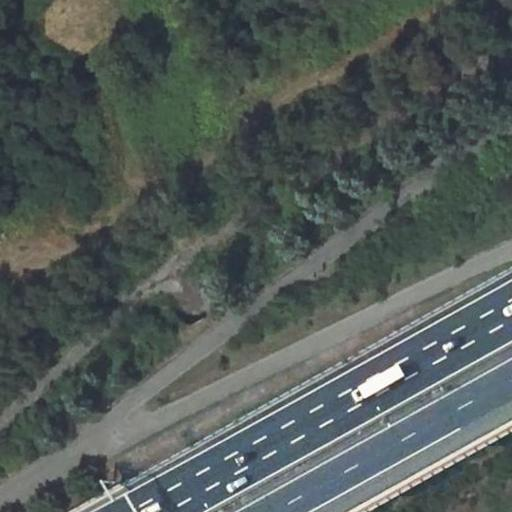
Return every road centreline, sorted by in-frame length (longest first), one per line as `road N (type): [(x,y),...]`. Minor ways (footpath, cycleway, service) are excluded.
road 1 (track): [(0,429),(166,272),(511,43)]
road 2 (trunk): [(511,319),(165,511)]
road 3 (track): [(307,511),(203,319),(166,272)]
road 4 (trunk): [(275,511),(511,379)]
